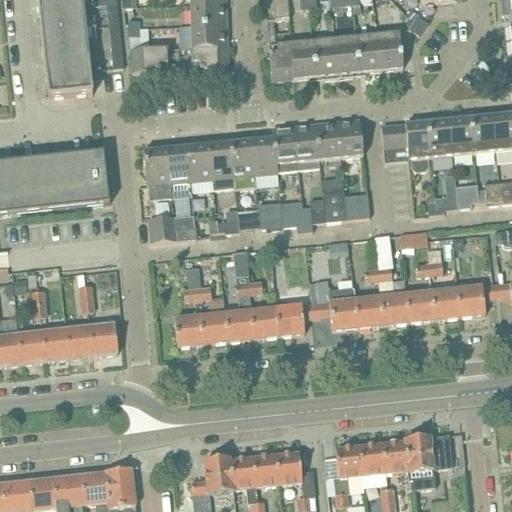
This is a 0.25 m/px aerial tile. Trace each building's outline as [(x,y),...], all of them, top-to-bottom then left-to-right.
[(36,0),(38,16),(82,11),(81,0),(36,0)] [(225,0),(190,0),(190,9),(226,8),(225,0)] [(267,37),(274,36),(272,24),(288,22),(286,0),(262,0),(265,25),(266,25),(267,37)] [(308,12),(306,0),(299,0),(300,13),(308,12)] [(314,0),(306,0),(308,12),(316,11),(314,0)] [(351,8),(350,0),(342,0),(343,8),(351,8)] [(111,55),(121,54),(116,7),(106,8),(111,55)] [(226,8),(190,9),(191,30),(226,29),(226,8)] [(84,31),(82,11),(38,16),(40,36),(95,30),(84,31)] [(418,19),(413,25),(423,33),(428,27),(418,19)] [(128,32),(140,32),(140,24),(127,24),(128,32)] [(423,33),(413,25),(408,32),(419,39),(423,33)] [(226,29),(191,30),(192,51),(227,50),(226,29)] [(95,31),(95,30),(40,36),(47,101),(92,96),(92,95),(91,95),(89,75),(100,74),(99,72),(89,73),(85,32),(95,31)] [(140,32),(128,32),(128,40),(141,40),(140,32)] [(275,48),(274,36),(267,37),(268,49),(271,85),(294,83),(290,47),(275,48)] [(398,36),(375,38),(379,74),(402,72),(398,36)] [(379,74),(375,38),(354,40),(358,76),(379,74)] [(354,40),(333,42),(337,82),(353,81),(352,77),(358,76),(354,40)] [(333,42),(311,45),(315,81),(321,80),(321,84),(337,82),(333,42)] [(315,81),(311,45),(290,47),(294,83),(315,81)] [(192,66),(179,67),(179,74),(191,73),(191,74),(228,73),(227,50),(192,51),(192,66)] [(179,74),(179,67),(167,67),(166,52),(130,53),(131,76),(167,75),(167,74),(179,74)] [(123,71),(121,54),(111,55),(113,73),(123,71)] [(511,120),(511,117),(491,119),(495,155),(511,153),(511,120)] [(463,118),(447,120),(451,160),(472,157),(469,121),(464,122),(463,118)] [(491,119),(469,121),(472,157),(495,155),(491,119)] [(433,125),(426,126),(430,162),(451,160),(447,120),(432,121),(433,125)] [(337,125),(340,161),(362,159),(358,123),(337,125)] [(337,125),(316,127),(319,164),(340,161),(337,125)] [(430,162),(426,126),(392,129),(395,153),(407,152),(408,164),(412,164),(413,171),(416,174),(425,173),(428,170),(427,162),(430,162)] [(316,127),(294,130),(297,166),(319,164),(316,127)] [(395,153),(392,129),(381,130),(383,155),(395,153)] [(297,166),(294,130),(271,132),(272,141),(273,141),(276,168),(297,166)] [(273,141),(272,141),(251,143),(255,179),(277,177),(276,168),(273,141)] [(234,196),(229,146),(223,146),(223,142),(208,144),(212,184),(214,199),(234,196)] [(251,143),(229,146),(234,196),(235,200),(257,198),(255,179),(251,143)] [(212,184),(208,144),(192,146),(192,150),(186,150),(190,186),(212,184)] [(191,200),(190,186),(186,150),(165,152),(170,202),(191,200)] [(170,202),(165,152),(143,155),(146,190),(148,190),(149,204),(170,202)] [(407,152),(395,153),(383,155),(384,166),(408,164),(407,152)] [(0,270),(9,270),(9,269),(0,269),(0,255),(7,255),(7,254),(0,254),(0,218),(109,207),(103,155),(0,166),(0,270)] [(342,181),(334,182),(321,183),(324,206),(326,226),(347,224),(344,200),(342,181)] [(511,191),(511,186),(498,187),(500,208),(511,206),(511,191)] [(476,189),(475,189),(477,206),(486,205),(486,210),(500,208),(498,187),(484,189),(484,193),(477,194),(476,189)] [(477,206),(475,189),(455,192),(457,213),(471,211),(471,207),(477,206)] [(366,198),(344,200),(347,224),(369,221),(366,198)] [(305,236),(303,223),(302,205),(280,208),(281,210),(283,232),(296,230),(296,237),(305,236)] [(443,205),(435,206),(436,219),(444,218),(443,205)] [(309,208),(311,222),(303,223),(305,236),(312,235),(311,227),(326,226),(324,206),(309,208)] [(436,219),(435,206),(427,206),(428,219),(436,219)] [(267,231),(268,233),(283,232),(281,210),(265,211),(266,219),(267,231)] [(260,232),(259,220),(258,213),(236,215),(237,224),(239,236),(253,235),(253,233),(260,232)] [(266,219),(259,220),(260,232),(267,231),(266,219)] [(149,235),(174,232),(172,220),(148,223),(149,235)] [(217,236),(216,227),(215,224),(208,224),(209,237),(217,236)] [(239,236),(237,224),(216,227),(217,236),(224,236),(225,238),(239,236)] [(174,232),(149,235),(150,247),(196,242),(194,230),(174,232)] [(511,243),(511,234),(511,233),(493,235),(494,245),(511,243)] [(427,234),(400,238),(403,252),(429,248),(427,234)] [(463,240),(453,241),(454,251),(458,251),(460,251),(463,246),(463,240)] [(441,266),(428,268),(429,280),(442,278),(441,266)] [(429,280),(428,268),(414,270),(416,282),(429,280)] [(262,298),(261,286),(259,271),(245,273),(247,288),(248,300),(262,298)] [(185,273),(187,293),(199,292),(197,272),(185,273)] [(378,275),(380,287),(393,286),(392,274),(378,275)] [(380,287),(378,275),(365,277),(367,289),(380,287)] [(27,278),(28,291),(36,291),(35,278),(27,278)] [(23,284),(13,285),(14,297),(24,295),(23,284)] [(329,307),(326,285),(315,286),(319,321),(330,320),(332,334),(358,331),(355,304),(329,307)] [(511,287),(498,289),(500,302),(511,300),(511,313),(511,287)] [(248,300),(247,288),(233,289),(235,301),(248,300)] [(456,293),(459,320),(484,318),(483,303),(494,302),(492,289),(456,293)] [(80,304),(92,302),(90,290),(78,291),(80,304)] [(196,293),(197,304),(211,302),(210,291),(199,292),(196,293)] [(197,304),(196,293),(187,293),(182,294),(184,305),(197,304)] [(459,320),(456,293),(431,296),(434,323),(459,320)] [(32,310),(43,309),(42,296),(30,297),(32,310)] [(434,323),(431,296),(405,299),(408,326),(434,323)] [(408,326),(405,299),(380,302),(382,329),(408,326)] [(92,302),(80,304),(81,317),(93,315),(92,302)] [(380,302),(355,304),(358,331),(382,329),(380,302)] [(45,322),(43,309),(32,310),(33,323),(45,322)] [(300,309),(275,312),(278,340),(304,337),(302,323),(313,322),(312,309),(300,310),(300,309)] [(278,340),(275,312),(250,314),(253,343),(278,340)] [(250,314),(224,317),(228,345),(253,343),(250,314)] [(228,345),(224,317),(199,320),(202,348),(228,345)] [(202,348),(199,320),(173,323),(176,351),(202,348)] [(87,330),(91,360),(117,357),(114,327),(87,330)] [(87,330),(64,333),(67,363),(91,360),(87,330)] [(64,333),(41,335),(44,365),(67,363),(64,333)] [(41,335),(17,338),(21,368),(44,365),(41,335)] [(17,338),(0,339),(0,370),(21,368),(17,338)] [(403,443),(403,445),(407,474),(407,476),(452,471),(449,439),(430,441),(430,440),(403,443)] [(403,445),(381,447),(384,477),(407,474),(403,445)] [(384,477),(381,447),(358,449),(361,479),(362,491),(380,489),(380,493),(386,492),(384,477)] [(361,479),(358,449),(335,452),(338,481),(332,482),(334,498),(335,498),(336,511),(347,510),(345,497),(349,497),(348,481),(361,479)] [(298,456),(274,459),(277,487),(301,484),(303,502),(299,502),(299,511),(310,511),(309,502),(315,501),(312,474),(300,476),(298,456)] [(277,487),(274,459),(251,461),(254,489),(277,487)] [(251,461),(229,463),(232,492),(254,489),(251,461)] [(232,492),(229,463),(229,462),(203,464),(205,485),(190,486),(192,498),(206,496),(207,498),(233,495),(232,492)] [(108,507),(107,507),(107,511),(134,511),(135,510),(131,472),(103,475),(104,477),(108,507)] [(104,477),(80,479),(84,509),(107,507),(108,507),(104,477)] [(80,479),(52,482),(55,511),(84,511),(84,509),(80,479)] [(55,511),(52,482),(29,485),(31,511),(55,511)] [(31,511),(29,485),(0,488),(3,511),(31,511)] [(386,492),(380,493),(382,506),(393,505),(391,492),(386,492)]
